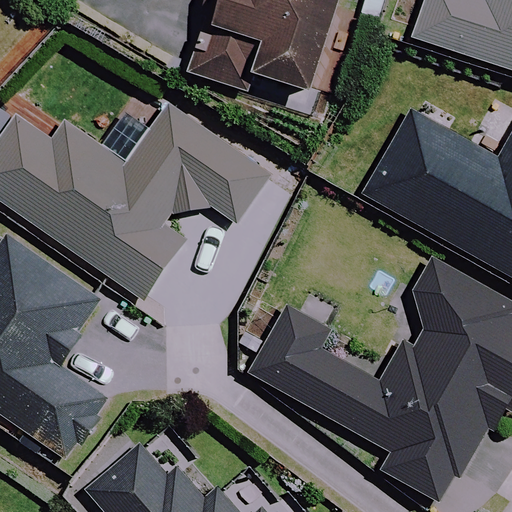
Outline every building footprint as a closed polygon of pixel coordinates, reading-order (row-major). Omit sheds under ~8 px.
[(212,0),(189,79),(249,97),(254,81),(316,99),(344,0),(212,0)] [(479,0),(426,0),(413,42),(511,75),(511,0),(487,0),(486,2),(479,0)] [(468,149),(410,120),(369,202),(511,274),(511,108),(493,99),(468,149)] [(66,130),(51,153),(16,130),(0,154),(0,208),(146,305),(189,239),(174,229),(192,201),(238,231),(274,176),(170,107),(128,171),(66,130)] [(105,311),(9,243),(0,256),(0,413),(71,463),(110,407),(61,373),(105,311)] [(511,308),(438,267),(413,313),(433,324),(415,355),(403,349),(382,386),(319,351),(329,334),(297,316),(259,385),(393,459),(383,477),(441,509),(451,492),(484,432),(494,438),(507,415),(511,417),(511,308)] [(170,486),(142,454),(92,498),(104,511),(232,511),(193,467),(170,486)]
